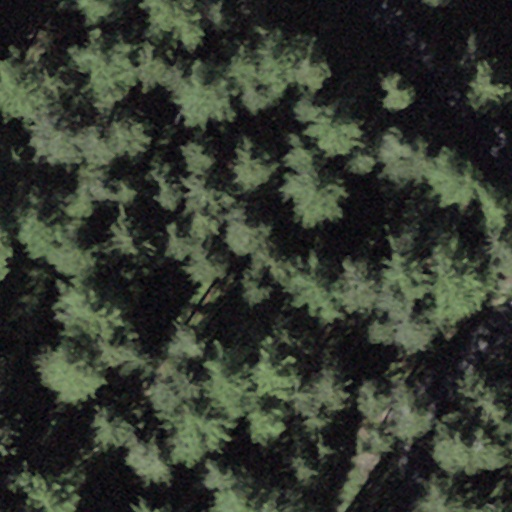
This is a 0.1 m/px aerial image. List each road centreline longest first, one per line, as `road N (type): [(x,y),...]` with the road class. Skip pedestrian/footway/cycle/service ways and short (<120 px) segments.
road 1 (track): [(511,323),(412,408),(409,511)]
road 2 (track): [(359,0),(511,160)]
